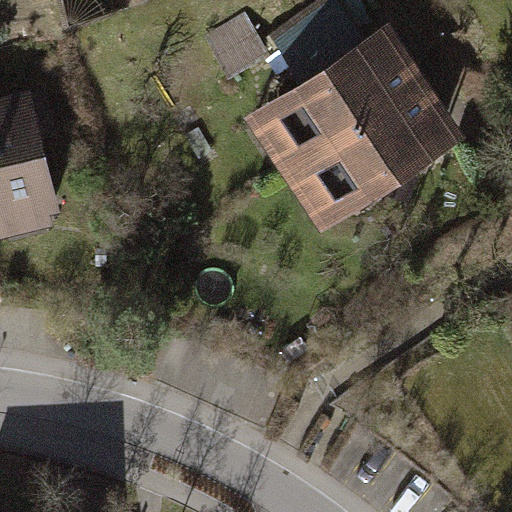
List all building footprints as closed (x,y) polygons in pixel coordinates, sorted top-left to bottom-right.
[(245,17),(209,38),(233,79),(270,58),(245,17)] [(286,99),(257,119),(295,176),(431,85),(412,57),(392,53),(385,43),(389,40),(385,33),(316,80),(286,81),(286,99)] [(295,176),(333,233),(363,214),(380,221),(392,194),(462,148),(457,142),(453,145),(446,134),(450,115),(431,86),(295,176)] [(34,94),(0,102),(0,231),(65,216),(34,94)] [(203,256),(173,316),(285,369),(278,382),(352,327),(203,256)]
